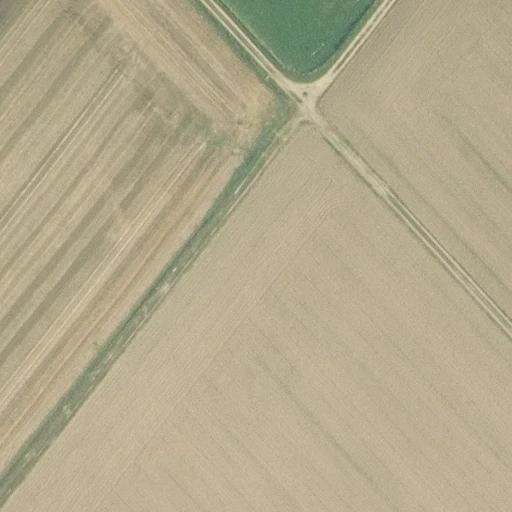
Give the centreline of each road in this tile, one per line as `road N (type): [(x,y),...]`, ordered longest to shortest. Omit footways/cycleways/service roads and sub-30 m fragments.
road 1 (track): [(304,106),(0,491)]
road 2 (track): [(511,332),(304,106)]
road 3 (track): [(201,0),(304,106)]
road 4 (track): [(387,0),(304,106)]
